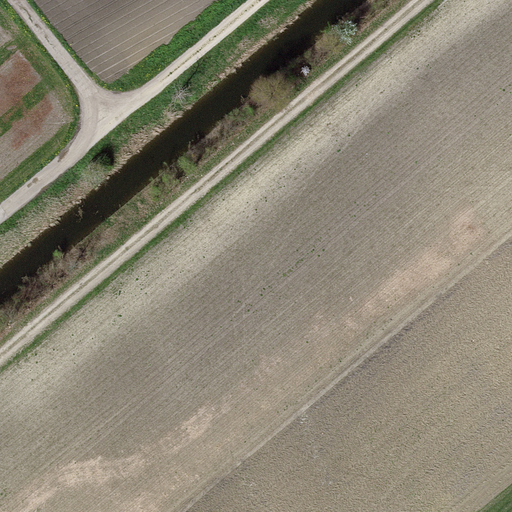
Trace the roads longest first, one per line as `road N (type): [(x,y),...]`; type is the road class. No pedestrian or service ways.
road 1 (track): [(0,369),(442,0)]
road 2 (track): [(265,0),(0,223)]
road 3 (track): [(18,0),(117,124)]
